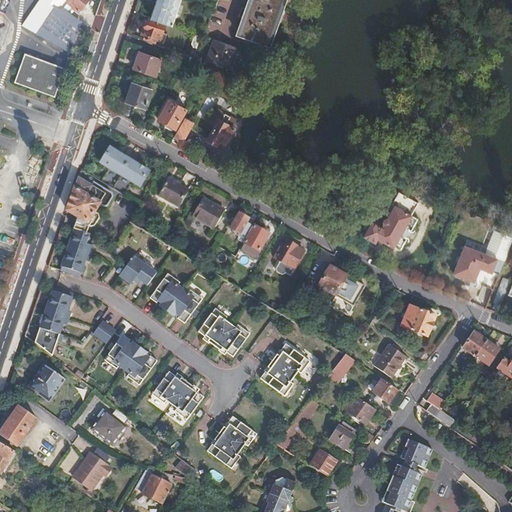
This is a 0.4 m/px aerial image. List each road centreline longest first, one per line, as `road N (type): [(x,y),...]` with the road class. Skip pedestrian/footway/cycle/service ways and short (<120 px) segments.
road 1 (residential): [(471,312),(412,290),(82,109)]
road 2 (tertiary): [(82,109),(0,356)]
road 3 (residential): [(466,320),(362,481)]
